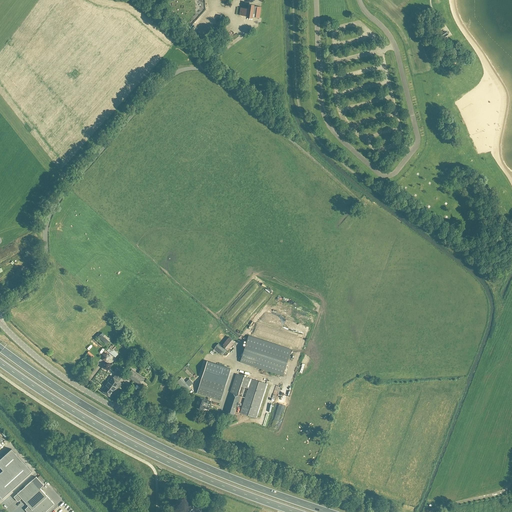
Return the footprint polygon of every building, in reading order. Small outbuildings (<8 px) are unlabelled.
[(259,18),(261,7),(254,6),(254,4),(248,4),(247,8),(241,7),(239,15),(259,18)] [(98,338),(106,345),(109,342),(100,335),(98,338)] [(283,375),(291,350),(248,336),(240,361),(283,375)] [(229,337),(221,346),(225,349),(227,351),(235,342),(229,337)] [(218,343),(214,348),(221,354),(223,355),(226,351),(225,350),(225,349),(221,346),(218,343)] [(110,348),(107,351),(115,358),(118,354),(110,348)] [(231,369),(207,361),(202,377),(226,385),(231,369)] [(132,369),(126,376),(140,386),(145,378),(143,377),(132,369)] [(256,418),(266,384),(236,374),(230,391),(232,392),(232,393),(230,393),(226,405),(227,405),(225,412),(234,415),(240,396),(245,398),(240,413),(256,418)] [(106,394),(118,377),(116,375),(114,378),(111,376),(101,390),(106,394)] [(121,386),(121,384),(120,384),(121,383),(118,381),(120,378),(118,377),(106,394),(111,397),(114,393),(116,390),(118,387),(118,388),(120,387),(121,386)] [(181,377),(178,380),(183,386),(188,391),(191,389),(189,386),(185,382),(181,377)] [(220,401),(226,385),(202,377),(197,393),(220,401)] [(209,409),(211,401),(206,400),(206,399),(198,397),(195,407),(197,408),(198,409),(200,409),(201,409),(203,410),(204,408),(209,409)] [(32,471),(11,449),(0,459),(0,466),(3,470),(0,472),(0,496),(2,498),(32,471)] [(25,502),(40,488),(44,485),(36,476),(33,480),(14,497),(16,498),(17,499),(18,499),(18,498),(19,498),(20,499),(19,500),(20,500),(22,498),(25,502)] [(45,511),(54,504),(44,492),(40,488),(25,502),(28,506),(25,509),(26,509),(28,511),(31,511),(45,511)] [(188,507),(187,508),(187,510),(188,510),(189,511),(203,511),(202,511),(199,502),(197,503),(196,502),(195,503),(195,504),(192,505),(191,504),(190,505),(189,506),(187,506),(188,507)]
